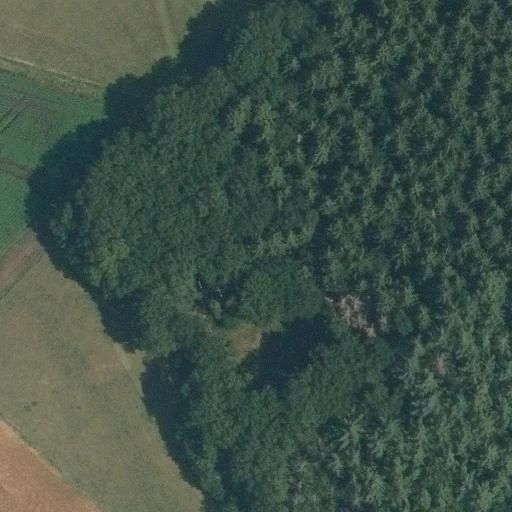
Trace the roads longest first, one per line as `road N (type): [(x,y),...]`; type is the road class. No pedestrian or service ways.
road 1 (track): [(156,0),(180,90),(67,208)]
road 2 (track): [(180,90),(271,0)]
